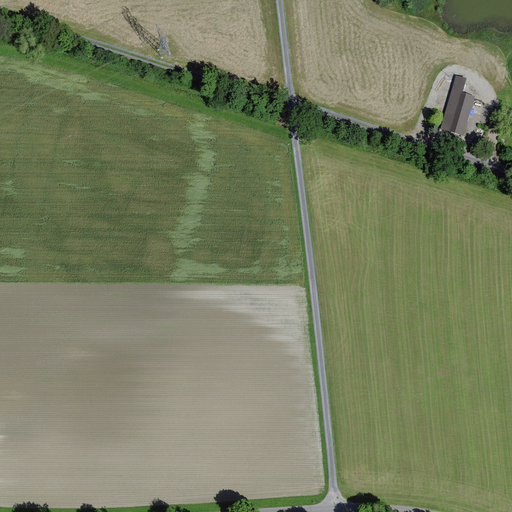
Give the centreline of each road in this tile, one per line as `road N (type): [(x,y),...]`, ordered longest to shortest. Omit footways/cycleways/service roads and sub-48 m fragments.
road 1 (track): [(0,20),(511,171)]
road 2 (track): [(281,0),(335,508)]
road 3 (track): [(421,511),(283,511)]
